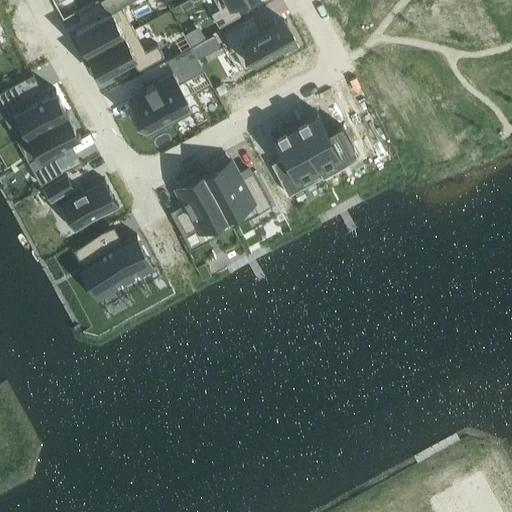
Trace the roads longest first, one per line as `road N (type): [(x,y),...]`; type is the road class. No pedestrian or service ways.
road 1 (residential): [(134,181),(340,72),(301,0)]
road 2 (residential): [(34,0),(134,181)]
